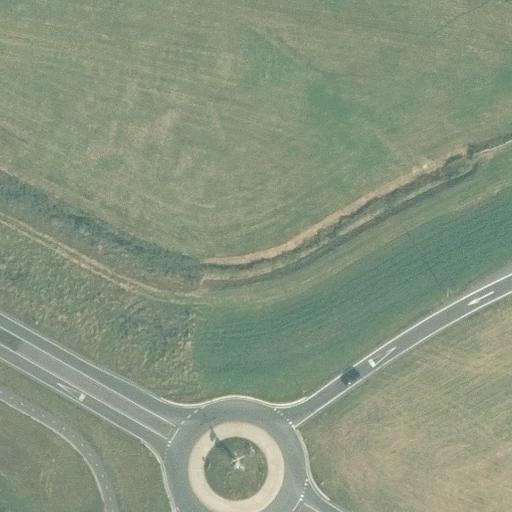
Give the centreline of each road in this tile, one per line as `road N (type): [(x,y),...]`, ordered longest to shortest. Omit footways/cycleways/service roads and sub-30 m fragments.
road 1 (motorway): [(511,282),(273,420)]
road 2 (secondary): [(198,421),(0,320)]
road 3 (secondary): [(0,351),(149,436),(175,461)]
